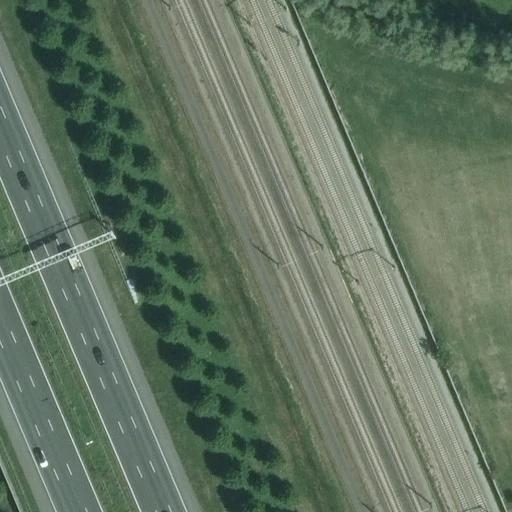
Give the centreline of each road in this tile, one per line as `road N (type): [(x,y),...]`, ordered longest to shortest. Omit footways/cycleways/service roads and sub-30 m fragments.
road 1 (motorway): [(163,511),(0,122)]
road 2 (motorway): [(0,325),(78,511)]
